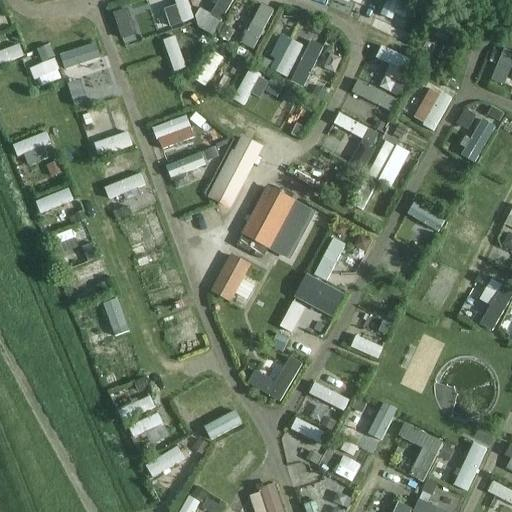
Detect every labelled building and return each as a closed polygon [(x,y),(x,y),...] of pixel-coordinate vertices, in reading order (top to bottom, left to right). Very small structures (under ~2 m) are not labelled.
[(246,0),(246,8),(263,10),(263,0),(246,0)] [(473,19),(478,6),(463,0),(443,0),(441,6),(473,19)] [(171,29),(164,10),(145,17),(152,36),(171,29)] [(453,14),(436,18),(439,32),(456,28),(453,14)] [(178,21),(191,52),(203,47),(191,16),(178,21)] [(309,19),(290,54),(302,60),(320,26),(309,19)] [(211,62),(226,69),(244,29),(229,22),(211,62)] [(37,24),(3,35),(7,48),(41,37),(37,24)] [(67,25),(54,31),(59,42),(45,49),(52,64),(80,51),(67,25)] [(396,26),(391,43),(417,50),(422,33),(396,26)] [(174,39),(146,52),(157,77),(186,63),(174,39)] [(5,58),(10,70),(40,58),(35,46),(5,58)] [(256,67),(276,76),(284,58),(264,49),(256,67)] [(407,88),(412,74),(373,60),(368,74),(407,88)] [(443,66),(429,104),(452,112),(466,74),(443,66)] [(380,119),(386,104),(356,91),(349,107),(380,119)] [(22,103),(27,118),(59,108),(53,92),(22,103)] [(168,123),(202,110),(196,95),(162,108),(168,123)] [(47,137),(71,124),(66,114),(42,127),(47,137)] [(398,156),(412,127),(400,121),(386,150),(398,156)] [(63,134),(41,140),(46,160),(68,155),(63,134)] [(264,147),(241,135),(209,197),(232,209),(264,147)] [(48,177),(68,170),(64,159),(44,166),(48,177)] [(379,162),(366,186),(378,193),(391,169),(379,162)] [(53,180),(58,194),(91,182),(87,169),(53,180)] [(200,220),(214,217),(205,181),(191,185),(200,220)] [(304,199),(317,206),(325,193),(311,185),(304,199)] [(293,202),(264,187),(234,246),(263,261),(293,202)] [(110,218),(104,201),(73,212),(79,230),(110,218)] [(342,262),(360,224),(349,219),(330,256),(342,262)] [(89,250),(93,263),(124,253),(119,240),(89,250)] [(438,246),(421,284),(435,291),(452,252),(438,246)] [(209,292),(230,303),(250,265),(229,254),(209,292)] [(503,286),(511,273),(511,259),(510,258),(494,279),(503,286)] [(317,276),(334,288),(343,276),(326,264),(317,276)] [(474,294),(489,302),(499,285),(484,276),(474,294)] [(368,318),(365,333),(394,339),(397,325),(368,318)] [(312,329),(294,356),(278,346),(266,364),(295,383),(326,338),(312,329)] [(324,376),(333,381),(325,398),(337,403),(344,388),(357,394),(364,379),(329,364),(324,376)] [(150,367),(127,375),(131,386),(154,378),(150,367)] [(322,397),(331,382),(322,376),(313,391),(322,397)] [(145,406),(152,419),(182,404),(175,391),(145,406)] [(313,397),(305,412),(338,428),(345,413),(313,397)] [(423,459),(439,466),(458,420),(418,404),(414,416),(437,425),(423,459)] [(244,413),(222,449),(236,457),(258,422),(244,413)] [(488,423),(468,468),(482,474),(503,429),(488,423)] [(170,457),(203,438),(196,425),(163,444),(170,457)] [(369,468),(376,457),(346,440),(339,452),(369,468)] [(453,442),(445,456),(456,463),(465,450),(453,442)] [(190,448),(178,453),(186,472),(198,466),(190,448)] [(239,463),(253,471),(261,456),(247,448),(239,463)] [(339,452),(309,456),(310,469),(341,464),(339,452)] [(350,463),(346,474),(359,479),(363,468),(350,463)] [(511,482),(511,466),(506,464),(501,478),(511,482)] [(204,468),(197,486),(216,493),(223,475),(204,468)] [(390,472),(379,497),(396,504),(407,480),(390,472)] [(323,511),(330,511),(347,508),(342,486),(318,492),(323,511)] [(187,511),(204,511),(214,496),(202,488),(187,511)] [(256,506),(259,511),(276,511),(269,499),(256,506)]
